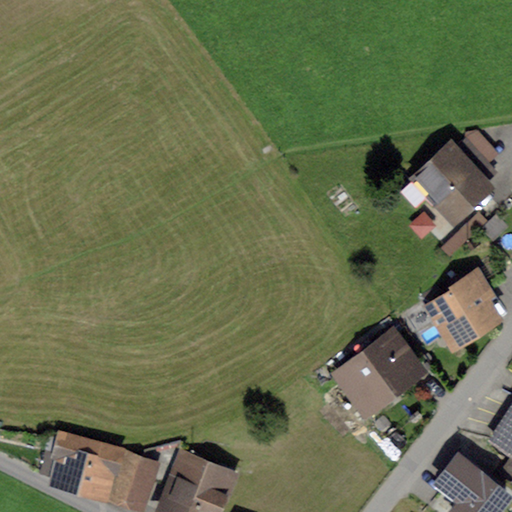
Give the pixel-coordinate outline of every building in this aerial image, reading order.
[(490,162),(499,154),(476,130),(467,139),(490,162)] [(418,174),(453,212),(483,184),(447,146),(418,174)] [(456,290),(436,303),(457,336),(494,313),(483,297),(491,292),(476,269),(452,284),(456,290)] [(392,334),(341,373),(365,405),(416,366),(392,334)] [(511,410),(493,439),(511,451),(511,410)] [(64,456),(59,475),(109,490),(123,453),(124,449),(62,433),(56,454),(64,456)] [(123,453),(109,490),(108,491),(140,502),(153,464),(123,453)] [(453,511),(491,511),(506,494),(459,457),(440,481),(464,499),(453,511)] [(199,462),(194,476),(179,471),(164,511),(207,511),(215,491),(224,494),(231,473),(199,462)]
